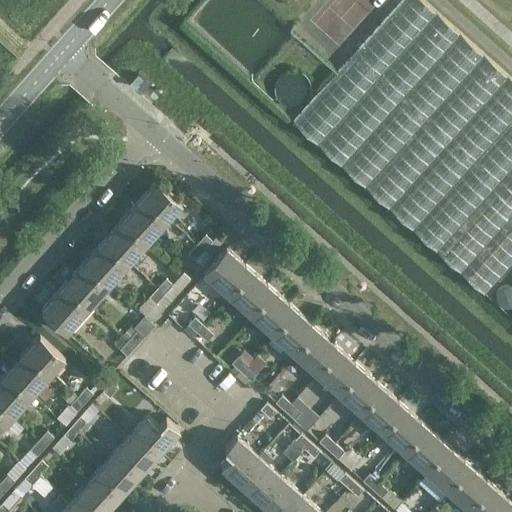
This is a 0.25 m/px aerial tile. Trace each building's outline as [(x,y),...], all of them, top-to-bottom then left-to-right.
[(511,79),(423,0),(402,0),(338,71),(293,121),(484,292),(511,261),(511,277),(509,281),(511,283),(511,79)] [(140,70),(127,84),(152,106),(165,93),(140,70)] [(188,117),(179,127),(189,137),(198,127),(188,117)] [(157,179),(137,201),(163,224),(182,202),(157,179)] [(163,224),(137,201),(118,222),(144,245),(163,224)] [(144,245),(118,222),(99,243),(124,266),(144,245)] [(210,255),(225,238),(218,232),(212,239),(205,233),(188,252),(195,258),(203,249),(210,255)] [(124,266),(99,243),(80,265),(105,288),(124,266)] [(204,270),(226,290),(249,265),(226,245),(204,270)] [(105,288),(80,265),(61,286),(86,309),(105,288)] [(270,284),(249,265),(226,290),(248,310),(270,284)] [(172,298),(183,284),(177,279),(173,283),(166,276),(158,285),(172,298)] [(292,304),(270,284),(248,310),(269,329),(292,304)] [(173,299),(172,298),(158,285),(153,291),(149,296),(137,309),(143,314),(152,322),(163,309),(167,305),(173,299)] [(86,309),(61,286),(41,308),(66,331),(86,309)] [(314,323),(292,304),(269,329),(291,348),(314,323)] [(194,315),(188,323),(207,340),(213,332),(194,315)] [(207,340),(188,323),(184,328),(202,345),(207,340)] [(335,342),(314,323),(291,348),(313,368),(335,342)] [(120,348),(127,354),(144,335),(137,329),(120,348)] [(63,359),(65,356),(40,333),(20,355),(45,378),(63,359)] [(357,362),(335,342),(313,368),(335,387),(357,362)] [(257,371),(248,363),(254,358),(243,349),(238,354),(232,361),(250,378),(257,371)] [(45,378),(20,355),(1,377),(26,400),(45,378)] [(379,381),(357,362),(335,387),(356,407),(379,381)] [(26,400),(1,377),(0,377),(0,415),(7,421),(18,432),(23,425),(12,415),(26,400)] [(111,380),(102,390),(109,396),(118,386),(111,380)] [(401,401),(379,381),(356,407),(378,426),(401,401)] [(77,411),(76,410),(93,392),(86,385),(69,404),(68,403),(56,416),(65,424),(77,411)] [(301,410),(292,402),(282,393),(275,401),(287,411),(294,418),(301,410)] [(276,410),(266,401),(260,408),(270,416),(276,410)] [(422,420),(401,401),(378,426),(400,445),(422,420)] [(91,402),(63,433),(52,446),(60,452),(71,440),(70,439),(87,420),(87,421),(98,409),(91,402)] [(148,413),(128,434),(154,457),(180,428),(166,416),(159,423),(148,413)] [(444,440),(422,420),(400,445),(421,465),(444,440)] [(18,460),(26,466),(54,435),(47,429),(30,448),(29,448),(18,460)] [(320,449),(301,432),(295,438),(302,445),(294,454),(306,465),(320,449)] [(221,465),(243,485),(266,460),(236,433),(224,447),(232,453),(221,465)] [(335,442),(330,436),(325,433),(323,434),(319,439),(323,443),(329,449),(335,442)] [(128,434),(109,456),(135,478),(154,457),(128,434)] [(444,440),(421,465),(443,484),(466,459),(444,440)] [(335,442),(329,449),(351,468),(357,461),(335,442)] [(109,456),(90,477),(116,499),(135,478),(109,456)] [(41,457),(24,477),(31,483),(48,464),(41,457)] [(466,459),(443,484),(465,504),(488,478),(466,459)] [(266,460),(243,485),(264,504),(287,479),(266,460)] [(370,462),(358,475),(393,507),(402,498),(386,483),(384,485),(379,481),(382,477),(382,476),(380,475),(377,471),(375,468),(370,462)] [(357,495),(364,488),(344,471),(339,477),(357,495)] [(0,494),(15,479),(8,472),(0,481),(0,494)] [(90,477),(71,498),(86,511),(104,511),(116,499),(90,477)] [(488,478),(465,504),(474,511),(496,511),(509,498),(488,478)] [(287,479),(264,504),(273,511),(295,511),(308,498),(287,479)] [(86,511),(71,498),(68,502),(64,498),(55,508),(59,511),(58,511),(86,511)] [(324,511),(308,498),(295,511),(324,511)] [(511,511),(511,500),(509,498),(496,511),(511,511)] [(0,511),(5,511),(9,508),(2,501),(0,503),(0,511)]
